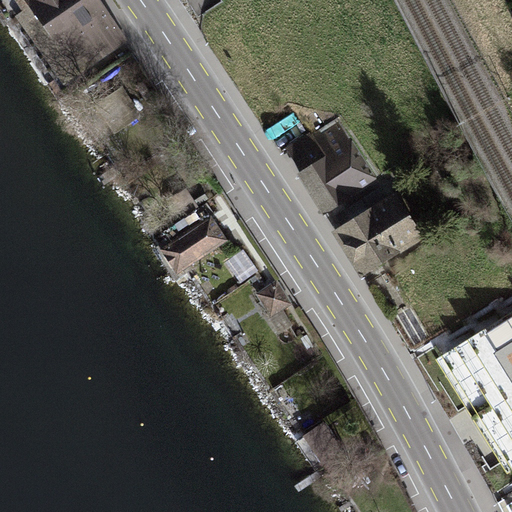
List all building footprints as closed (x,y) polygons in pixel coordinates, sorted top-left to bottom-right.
[(16,0),(25,12),(16,16),(60,85),(126,44),(98,0),(16,0)] [(122,87),(94,103),(110,131),(138,116),(122,87)] [(337,119),(285,152),(325,214),(377,181),(337,119)] [(399,182),(330,223),(363,277),(425,238),(407,210),(412,206),(399,182)] [(186,189),(165,201),(176,220),(197,208),(186,189)] [(211,217),(159,247),(174,273),(226,243),(211,217)] [(245,250),(225,263),(239,286),(259,273),(245,250)] [(278,279),(255,291),(278,334),(292,326),(284,312),(293,307),(278,279)] [(326,421),(302,437),(324,469),(347,453),(326,421)]
